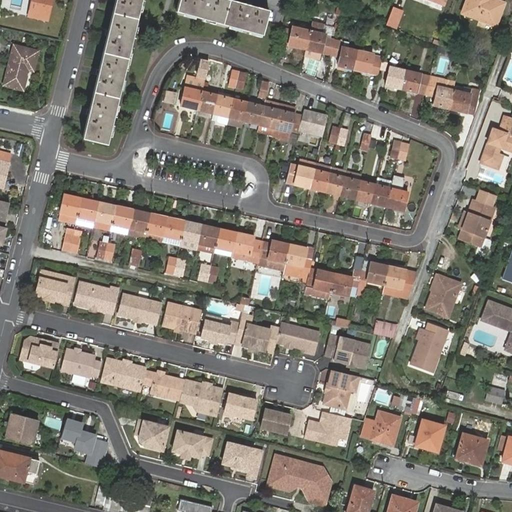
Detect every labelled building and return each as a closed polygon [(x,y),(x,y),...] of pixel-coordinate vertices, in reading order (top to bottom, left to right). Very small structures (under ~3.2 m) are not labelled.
[(34,0),(30,17),(49,21),(53,0),(34,0)] [(111,0),(78,139),(103,144),(138,0),(111,0)] [(260,30),(263,17),(266,6),(241,0),(175,0),(173,10),(260,30)] [(490,0),(464,0),(461,9),(496,21),(502,4),(492,0),(490,0)] [(397,13),(388,10),(384,21),(383,24),(388,26),(391,28),(397,13)] [(308,31),(304,49),(330,55),(333,40),(323,38),(324,35),(319,33),(321,24),(310,22),(308,31)] [(280,44),(304,49),(308,31),(291,27),(290,31),(283,29),(280,44)] [(333,40),(330,55),(339,57),(337,66),(352,69),(356,50),(340,47),(342,42),(333,40)] [(14,49),(5,88),(24,92),(29,73),(34,74),(38,54),(14,49)] [(356,50),(352,69),(377,75),(381,58),(370,56),(371,54),(356,50)] [(177,104),(194,108),(199,89),(205,61),(198,59),(194,74),(185,71),(182,84),(177,104)] [(384,86),(399,90),(404,70),(388,67),(384,86)] [(404,70),(399,90),(425,96),(428,80),(418,78),(419,74),(404,70)] [(232,88),(236,72),(228,71),(225,86),(232,88)] [(243,74),(236,72),(232,88),(239,90),(243,74)] [(428,80),(425,96),(433,98),(432,105),(447,109),(451,91),(441,89),(443,80),(429,76),(428,80)] [(253,94),(260,96),(264,82),(256,80),(253,94)] [(441,89),(451,91),(453,82),(443,80),(441,89)] [(258,103),(254,122),(270,126),(274,107),(276,100),(267,98),(271,84),(264,82),(260,96),(258,103)] [(167,89),(163,101),(174,104),(178,92),(167,89)] [(199,89),(194,108),(210,111),(214,92),(199,89)] [(451,91),(447,109),(472,115),(476,100),(468,98),(469,95),(451,91)] [(214,92),(210,111),(225,115),(230,96),(214,92)] [(245,100),(258,103),(260,96),(253,94),(247,93),(245,100)] [(225,115),(224,121),(239,125),(241,119),(245,100),(230,96),(225,115)] [(241,119),(254,122),(258,103),(245,100),(241,119)] [(274,107),(270,126),(296,132),(300,114),(274,107)] [(322,136),(327,115),(303,109),(298,131),(322,136)] [(494,129),(488,143),(493,145),(491,151),(486,149),(481,164),(499,170),(504,156),(499,154),(501,148),(511,151),(511,117),(506,116),(500,131),(494,129)] [(339,130),(332,128),(328,143),(335,145),(339,130)] [(347,132),(339,130),(335,145),(343,147),(347,132)] [(301,132),(300,141),(308,142),(309,134),(301,132)] [(370,137),(362,135),(359,150),(366,152),(370,137)] [(397,160),(401,145),(393,143),(389,158),(397,160)] [(408,147),(401,145),(397,160),(404,162),(408,147)] [(0,187),(3,188),(10,164),(0,161),(0,187)] [(287,166),(283,185),(307,191),(312,172),(287,166)] [(312,172),(307,191),(323,194),(328,176),(312,172)] [(392,184),(404,185),(404,176),(393,175),(392,184)] [(328,176),(323,194),(339,198),(343,180),(328,176)] [(374,187),(369,206),(384,209),(389,191),(391,182),(376,178),(374,187)] [(343,180),(339,198),(354,202),(359,184),(343,180)] [(359,184),(354,202),(369,206),(374,187),(359,184)] [(389,191),(384,209),(402,214),(407,196),(389,191)] [(479,202),(483,203),(493,207),(496,197),(482,192),(479,202)] [(73,216),(78,197),(61,194),(56,212),(73,216)] [(91,220),(95,201),(78,197),(73,216),(91,220)] [(0,217),(9,220),(13,204),(0,200),(0,217)] [(108,224),(113,205),(95,201),(91,220),(108,224)] [(471,214),(464,231),(461,240),(483,248),(497,208),(493,207),(483,203),(479,202),(476,201),(471,214)] [(125,228),(129,209),(113,205),(108,224),(125,228)] [(143,232),(147,213),(129,209),(125,228),(124,233),(141,237),(143,232)] [(72,222),(73,216),(56,212),(55,218),(65,220),(72,222)] [(159,235),(163,216),(147,213),(143,232),(141,237),(158,241),(159,235)] [(460,230),(464,231),(471,214),(467,213),(460,230)] [(89,226),(91,220),(73,216),(72,222),(89,226)] [(176,239),(180,220),(163,216),(159,235),(176,239)] [(62,233),(69,234),(71,228),(72,222),(65,220),(62,233)] [(107,230),(108,224),(91,220),(89,226),(107,230)] [(194,243),(198,224),(180,220),(176,239),(175,245),(193,249),(194,243)] [(124,233),(125,228),(108,224),(107,230),(124,233)] [(211,247),(215,228),(198,224),(194,243),(211,247)] [(7,243),(10,228),(0,225),(0,247),(1,242),(7,243)] [(69,234),(77,236),(76,230),(71,228),(69,234)] [(229,251),(233,232),(215,228),(211,247),(229,251)] [(255,257),(258,241),(250,240),(251,236),(233,232),(229,251),(246,255),(255,257)] [(58,248),(66,250),(69,234),(62,233),(58,248)] [(69,234),(66,250),(74,251),(77,236),(69,234)] [(175,245),(176,239),(159,235),(158,241),(175,245)] [(93,255),(100,257),(104,242),(96,240),(93,255)] [(280,263),(284,243),(269,240),(268,243),(258,241),(255,257),(252,271),(262,273),(265,259),(280,263)] [(104,242),(100,257),(108,259),(112,244),(104,242)] [(210,253),(211,247),(194,243),(193,249),(210,253)] [(302,276),(304,267),(305,261),(308,249),(300,247),(284,243),(280,263),(278,271),(295,276),(294,281),(300,282),(302,276)] [(227,257),(229,251),(211,247),(210,253),(227,257)] [(126,264),(135,266),(138,251),(129,249),(126,264)] [(246,255),(229,251),(227,257),(244,261),(246,255)] [(511,255),(503,279),(511,282),(511,255)] [(162,271),(169,273),(172,258),(165,256),(162,271)] [(172,258),(169,273),(180,276),(183,260),(172,258)] [(378,284),(382,266),(365,262),(363,274),(355,272),(352,288),(359,289),(361,281),(378,284)] [(194,279),(204,281),(207,266),(197,264),(194,279)] [(207,266),(204,281),(212,283),(215,267),(207,266)] [(411,272),(382,266),(378,284),(405,291),(411,273),(411,272)] [(325,293),(329,273),(304,267),(302,276),(299,287),(325,293)] [(63,301),(68,276),(42,270),(36,295),(44,297),(63,301)] [(352,288),(355,272),(349,271),(347,277),(329,273),(325,293),(342,297),(344,286),(352,288)] [(431,291),(434,292),(440,276),(437,275),(431,291)] [(62,305),(69,307),(76,278),(68,276),(63,301),(62,305)] [(440,276),(434,292),(437,293),(434,301),(431,300),(427,309),(450,317),(461,284),(440,276)] [(110,290),(80,283),(74,306),(90,310),(95,311),(105,313),(105,312),(113,314),(118,292),(110,290)] [(405,291),(378,284),(376,295),(401,300),(405,291)] [(323,300),(325,293),(299,287),(298,294),(323,300)] [(342,297),(325,293),(323,300),(340,303),(342,297)] [(140,322),(156,325),(162,304),(123,295),(117,317),(133,321),(140,322)] [(43,301),(62,305),(63,301),(44,297),(43,301)] [(483,320),(502,327),(511,327),(511,326),(511,308),(489,301),(483,320)] [(181,331),(195,334),(200,312),(192,310),(191,313),(182,311),(182,307),(166,304),(160,326),(174,329),(181,331)] [(220,342),(233,346),(234,343),(238,326),(227,323),(225,323),(224,328),(213,325),(214,320),(205,318),(199,341),(208,342),(215,344),(219,345),(220,342)] [(263,350),(273,353),(276,343),(279,332),(268,329),(268,332),(249,328),(250,320),(245,320),(244,324),(239,323),(238,326),(234,343),(240,345),(240,346),(263,352),(263,350)] [(337,320),(335,326),(343,328),(344,322),(337,320)] [(372,332),(393,337),(396,325),(375,320),(372,332)] [(279,332),(276,343),(284,345),(291,347),(303,350),(302,353),(311,354),(316,352),(320,335),(280,325),(279,332)] [(424,330),(420,342),(411,365),(434,374),(449,332),(429,325),(427,331),(424,330)] [(511,326),(511,327),(502,327),(511,330),(511,344),(510,350),(511,350),(511,326)] [(330,336),(324,355),(331,356),(330,360),(347,364),(354,365),(365,367),(370,345),(330,336)] [(53,369),(58,350),(41,346),(42,341),(30,338),(25,341),(20,361),(53,369)] [(58,350),(59,345),(42,341),(41,346),(58,350)] [(97,378),(101,362),(93,360),(94,355),(80,352),(74,350),(65,348),(60,372),(89,378),(89,376),(97,378)] [(140,386),(144,372),(137,370),(138,367),(129,365),(127,368),(125,367),(124,365),(124,364),(107,360),(101,382),(139,392),(140,386)] [(358,378),(330,371),(326,386),(329,387),(328,393),(325,392),(322,405),(343,411),(348,393),(354,395),(358,378)] [(178,403),(183,382),(161,376),(155,375),(144,372),(140,386),(150,389),(149,395),(178,403)] [(215,417),(222,392),(183,382),(178,403),(191,406),(196,413),(215,417)] [(488,386),(485,401),(502,404),(505,389),(488,386)] [(244,398),(237,396),(227,394),(222,412),(250,419),(255,400),(244,398)] [(411,412),(415,399),(407,396),(402,410),(411,412)] [(373,419),(367,435),(393,444),(402,417),(380,410),(377,421),(373,419)] [(280,415),(272,413),(264,411),(258,430),(285,437),(289,417),(280,415)] [(11,413),(5,438),(41,447),(44,435),(37,434),(40,421),(11,413)] [(349,420),(322,413),(319,425),(307,423),(303,439),(335,446),(336,440),(339,439),(344,440),(349,420)] [(422,418),(415,444),(437,450),(444,424),(422,418)] [(144,447),(161,451),(167,428),(139,420),(137,429),(141,430),(139,436),(139,438),(139,439),(143,446),(144,447)] [(82,425),(66,421),(61,439),(75,443),(73,450),(87,454),(84,463),(100,467),(106,445),(94,441),(95,437),(80,432),(82,425)] [(182,454),(189,456),(198,459),(200,454),(207,455),(211,440),(177,431),(172,452),(182,454)] [(462,435),(456,459),(481,466),(487,443),(462,435)] [(511,438),(508,437),(501,461),(511,463),(511,438)] [(246,465),(255,467),(258,450),(225,443),(220,463),(229,465),(245,469),(246,465)] [(0,451),(0,475),(25,482),(30,459),(0,451)] [(265,483),(285,488),(295,483),(301,462),(293,461),(292,464),(271,459),(265,483)] [(301,462),(295,483),(301,484),(305,493),(308,498),(322,501),(327,480),(321,471),(319,472),(315,466),(301,462)] [(252,478),(255,467),(246,465),(245,469),(244,473),(243,476),(252,478)] [(102,505),(107,487),(99,484),(94,502),(102,505)] [(357,485),(347,511),(367,511),(375,491),(357,485)] [(394,497),(389,511),(416,511),(418,504),(394,497)] [(209,511),(210,507),(178,499),(176,510),(182,511),(181,511),(245,511),(241,511),(240,511),(209,511)]
